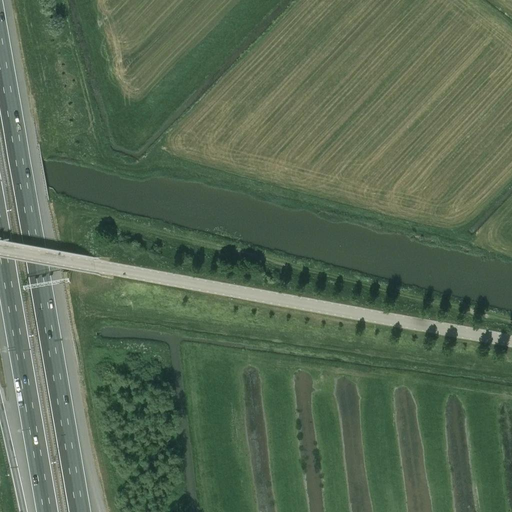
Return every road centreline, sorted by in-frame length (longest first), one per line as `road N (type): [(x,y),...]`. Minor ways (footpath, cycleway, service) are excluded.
road 1 (tertiary): [(511,341),(0,248)]
road 2 (motorway): [(80,511),(0,46)]
road 3 (motorway): [(0,236),(47,511)]
